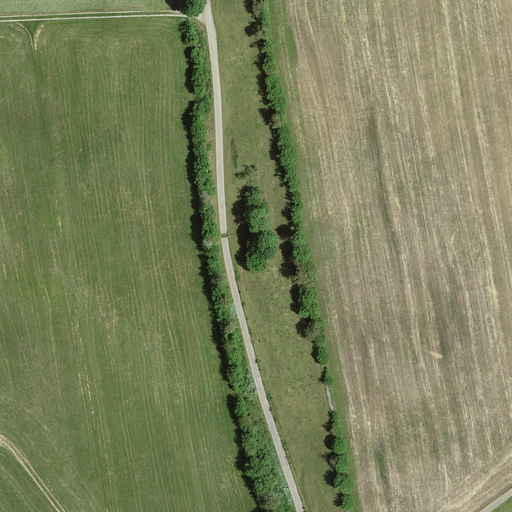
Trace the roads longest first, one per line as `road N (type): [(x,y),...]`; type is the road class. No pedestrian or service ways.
road 1 (track): [(205,0),(232,282),(299,511)]
road 2 (track): [(0,19),(207,18)]
